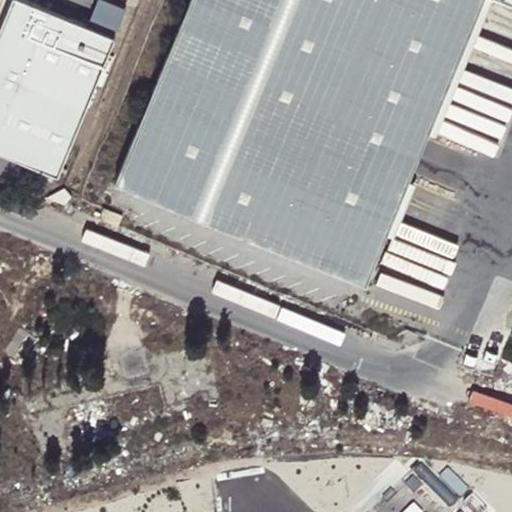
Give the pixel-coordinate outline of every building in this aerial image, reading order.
[(117,33),(35,0),(11,0),(0,28),(0,148),(59,173),(117,33)] [(187,0),(114,177),(364,280),(480,0),(187,0)] [(373,284),(489,0),(480,0),(364,280),(373,284)] [(65,187),(46,196),(65,204),(73,196),(65,187)] [(124,215),(104,207),(100,219),(119,226),(124,215)]
